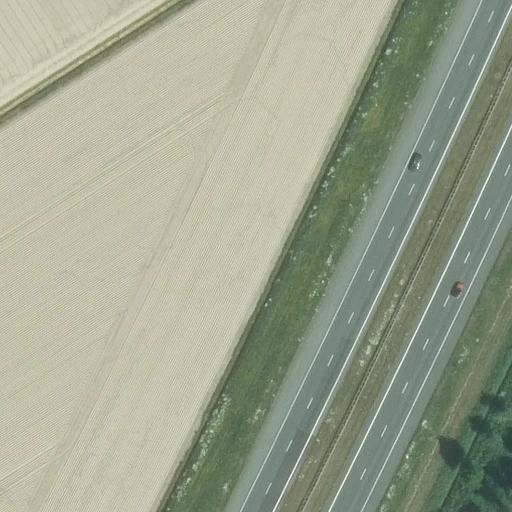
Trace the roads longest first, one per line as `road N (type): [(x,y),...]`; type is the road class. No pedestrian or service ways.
road 1 (motorway): [(495,0),(253,511)]
road 2 (motorway): [(344,511),(511,155)]
